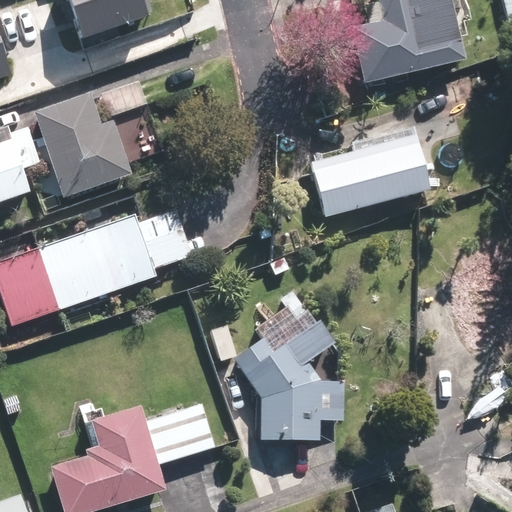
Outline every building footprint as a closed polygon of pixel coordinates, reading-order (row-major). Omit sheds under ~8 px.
[(88,0),(0,0),(0,56),(96,23),(88,0)] [(350,33),(362,82),(455,61),(441,0),(430,0),(427,1),(426,0),(377,0),(384,26),(350,33)] [(511,0),(502,0),(511,37),(511,36),(511,0)] [(117,34),(83,46),(90,67),(125,55),(117,34)] [(142,82),(104,95),(111,117),(150,104),(142,82)] [(80,102),(34,118),(61,194),(121,173),(105,125),(89,130),(80,102)] [(0,200),(20,193),(2,141),(0,141),(0,200)] [(405,143),(311,166),(323,215),(417,192),(405,143)] [(127,221),(0,263),(0,298),(9,326),(147,280),(127,221)] [(271,263),(265,238),(234,245),(241,271),(271,263)] [(485,254),(441,282),(485,351),(511,334),(511,296),(511,295),(511,274),(507,266),(497,272),(485,254)] [(241,359),(266,394),(266,436),(319,435),(318,414),(343,414),(343,387),(318,387),(318,378),(303,358),(329,340),(308,311),(241,359)] [(97,457),(60,468),(73,511),(163,483),(140,409),(100,421),(108,445),(95,449),(97,457)] [(0,511),(14,511),(11,502),(0,506),(0,511)]
